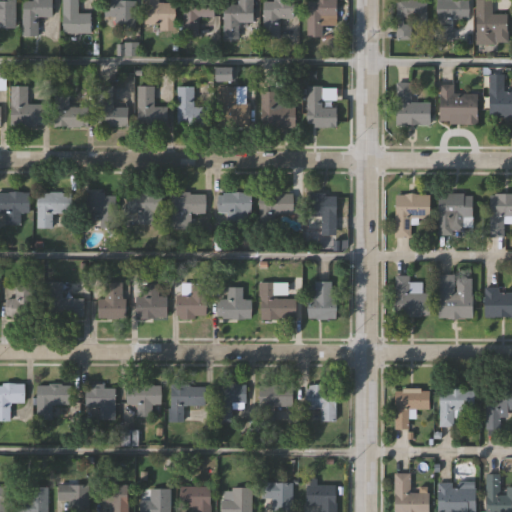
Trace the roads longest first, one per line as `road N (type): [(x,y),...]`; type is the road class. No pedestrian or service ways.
road 1 (residential): [(511,350),(0,351)]
road 2 (tertiary): [(364,511),(365,0)]
road 3 (residential): [(511,160),(0,160)]
